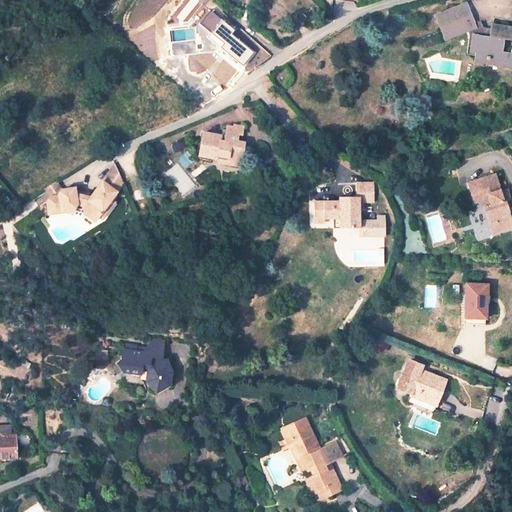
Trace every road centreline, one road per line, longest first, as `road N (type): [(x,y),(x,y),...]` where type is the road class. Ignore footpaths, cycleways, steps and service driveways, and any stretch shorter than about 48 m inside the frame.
road 1 (residential): [(414,0),(347,20),(227,103),(125,151)]
road 2 (residential): [(452,511),(483,477),(511,392)]
